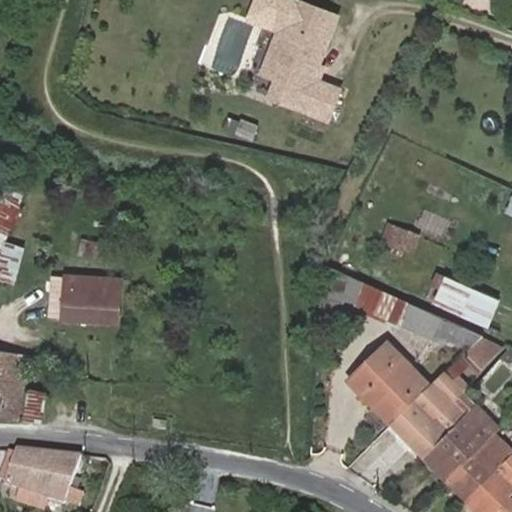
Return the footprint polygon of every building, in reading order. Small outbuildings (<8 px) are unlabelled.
[(271,98),(325,120),(337,89),(316,81),(313,73),(336,16),(296,0),(276,49),(276,50),(289,55),(279,80),(271,98)] [(279,80),(289,55),(276,50),(276,49),(271,47),(260,72),(266,74),(279,80)] [(393,220),(385,238),(399,244),(400,241),(418,248),(424,233),(393,220)] [(85,277),(103,278),(103,268),(86,267),(85,277)] [(468,349),(482,336),(330,268),(317,317),(339,324),(346,302),(357,306),(445,345),(448,340),(468,349)] [(493,324),(503,294),(444,274),(434,304),(493,324)] [(120,279),(103,278),(85,277),(65,276),(62,321),(117,324),(120,279)] [(481,370),(504,346),(482,336),(468,349),(448,369),(457,378),(471,364),(481,370)] [(393,423),(430,387),(388,345),(352,380),(376,406),(382,401),(392,414),(388,418),(393,423)] [(0,421),(17,423),(22,389),(37,391),(43,359),(0,351),(0,421)] [(393,423),(425,456),(463,419),(477,406),(464,394),(465,386),(457,378),(448,369),(430,387),(393,423)] [(26,419),(43,422),(48,396),(31,394),(26,419)] [(382,401),(376,406),(388,418),(392,414),(382,401)] [(463,419),(488,443),(498,430),(485,417),(489,413),(480,403),(479,404),(477,406),(463,419)] [(425,456),(449,481),(488,443),(463,419),(425,456)] [(372,484),(405,450),(386,430),(348,468),(372,484)] [(488,443),(449,481),(469,501),(511,457),(511,448),(497,434),(488,443)] [(21,448),(20,448),(18,454),(9,480),(8,483),(65,503),(80,509),(85,494),(70,489),(82,457),(21,448)] [(0,476),(9,480),(18,454),(9,451),(0,476)] [(511,511),(511,495),(511,494),(511,457),(469,501),(479,511),(511,511)] [(48,511),(60,511),(65,503),(8,483),(3,496),(48,511)]
